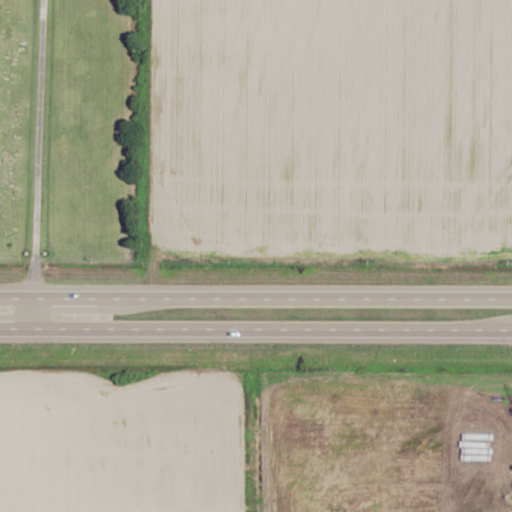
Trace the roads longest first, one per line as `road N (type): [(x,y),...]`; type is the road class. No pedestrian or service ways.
road 1 (trunk): [(0,330),(511,332)]
road 2 (trunk): [(511,300),(0,299)]
